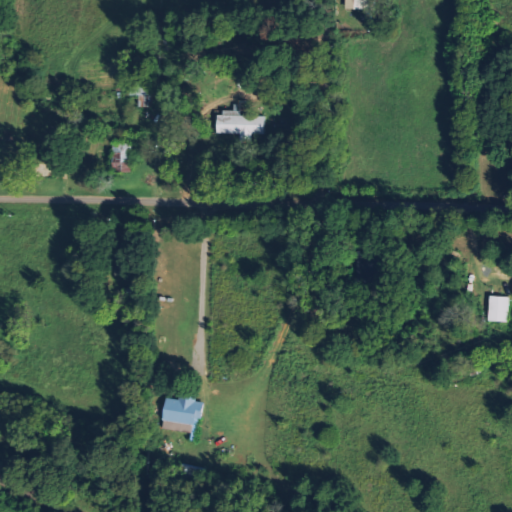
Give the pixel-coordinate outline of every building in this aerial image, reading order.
[(375,9),(375,0),(346,0),(346,9),(375,9)] [(151,82),(131,82),(130,97),(151,97),(151,82)] [(267,115),(219,115),(218,133),(242,133),(242,140),(253,141),(253,134),(266,134),(267,115)] [(119,245),(117,274),(132,274),(133,246),(119,245)] [(359,252),(358,280),(385,281),(386,253),(359,252)] [(508,321),(509,296),(490,296),(489,320),(508,321)] [(180,399),(170,397),(165,418),(200,425),(205,402),(197,400),(198,394),(181,390),(180,399)] [(165,430),(194,431),(194,423),(165,421),(165,430)]
